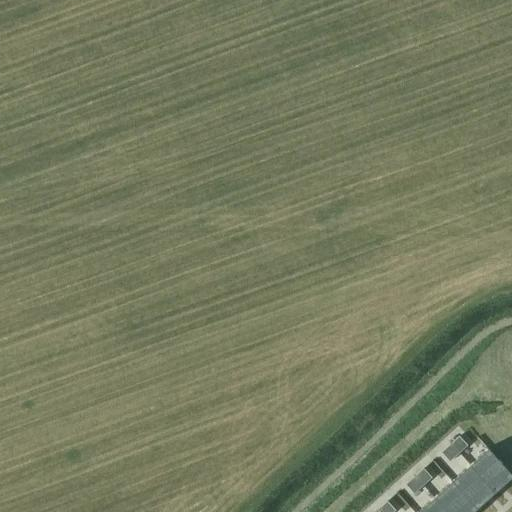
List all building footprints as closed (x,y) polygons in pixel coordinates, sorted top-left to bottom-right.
[(459,436),(450,444),(458,454),(467,446),(459,436)] [(450,444),(441,452),(449,462),(458,454),(450,444)] [(487,449),(469,465),(494,493),(511,476),(487,449)] [(469,465),(451,482),(475,509),(494,493),(469,465)] [(423,468),(414,476),(422,486),(431,478),(423,468)] [(414,476),(405,484),(413,494),(422,486),(414,476)] [(451,482),(433,498),(445,511),(472,511),(475,509),(451,482)] [(445,511),(433,498),(416,511),(445,511)] [(386,501),(377,509),(378,510),(379,511),(392,511),(395,510),(386,501)]
